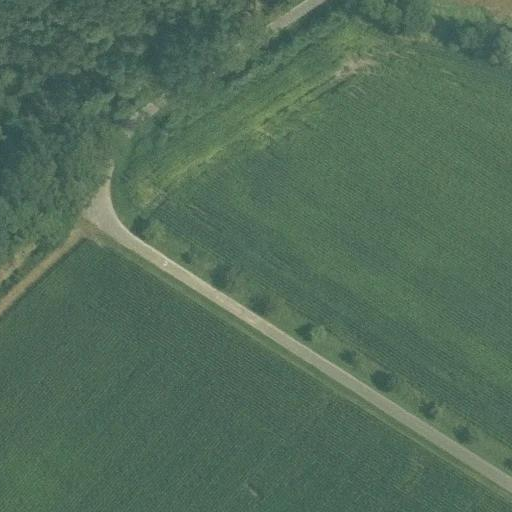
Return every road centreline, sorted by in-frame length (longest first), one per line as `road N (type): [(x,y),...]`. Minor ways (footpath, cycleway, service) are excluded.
road 1 (unclassified): [(511,495),(312,368),(82,202)]
road 2 (unclassified): [(325,0),(119,138),(82,202)]
